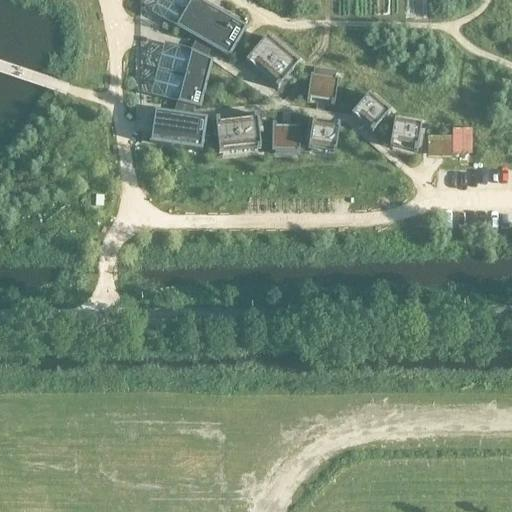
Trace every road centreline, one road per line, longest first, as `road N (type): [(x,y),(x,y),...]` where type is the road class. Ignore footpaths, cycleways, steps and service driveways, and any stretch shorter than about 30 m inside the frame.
road 1 (unclassified): [(511,317),(0,321)]
road 2 (track): [(272,511),(292,467),(358,427),(511,420)]
road 3 (track): [(0,67),(117,106)]
